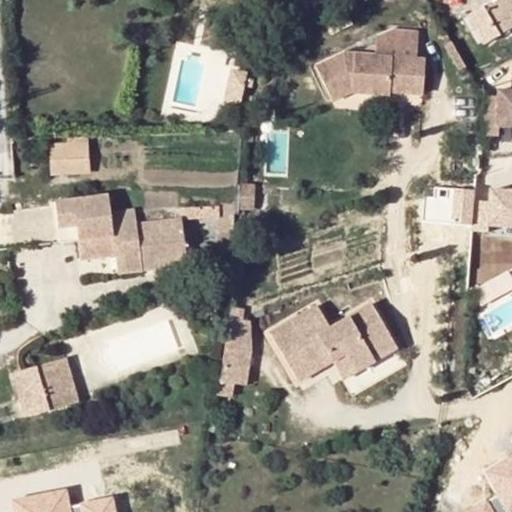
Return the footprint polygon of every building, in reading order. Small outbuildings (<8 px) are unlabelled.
[(477,0),(481,8),(468,15),(483,42),(511,25),(511,10),(510,8),(505,0),(477,0)] [(378,42),(377,60),(417,62),(419,37),(392,35),(378,42)] [(348,58),(319,72),(336,105),(355,97),(393,99),(393,95),(393,90),(403,90),(403,96),(426,97),(428,63),(417,62),(377,60),(348,58)] [(479,95),(479,135),(495,135),(495,125),(511,124),(511,72),(510,73),(509,89),(494,89),(494,95),(479,95)] [(71,144),(50,145),(52,174),(86,173),(85,140),(70,141),(71,144)] [(511,190),(475,190),(474,228),(511,228),(511,190)] [(53,201),(53,205),(58,242),(76,240),(78,259),(113,256),(114,273),(139,271),(138,259),(183,253),(178,205),(108,214),(106,195),(53,201)] [(53,205),(15,210),(18,245),(58,242),(53,205)] [(15,210),(2,211),(5,247),(18,245),(15,210)] [(183,253),(138,259),(139,271),(184,266),(183,253)] [(230,273),(214,272),(213,289),(229,289),(230,273)] [(322,310),(274,338),(303,385),(338,366),(349,359),(360,376),(402,351),(375,308),(335,333),(322,310)] [(349,359),(338,366),(349,384),(360,376),(349,359)] [(9,374),(16,403),(68,389),(59,360),(9,374)] [(68,389),(16,403),(21,418),(72,404),(68,389)] [(86,511),(115,511),(112,496),(84,502),(86,511)]
